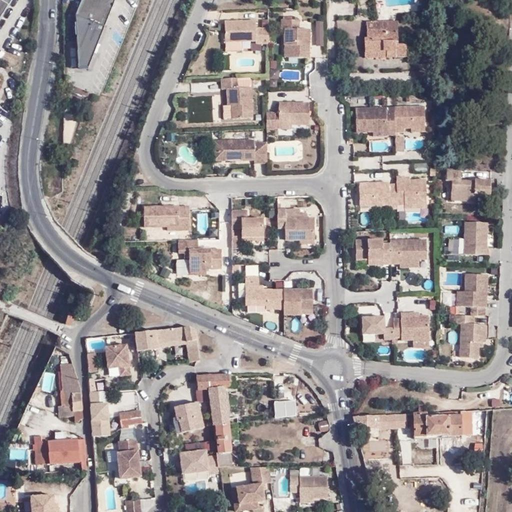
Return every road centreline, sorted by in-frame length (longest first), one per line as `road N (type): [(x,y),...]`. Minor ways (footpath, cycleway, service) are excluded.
road 1 (residential): [(331,368),(451,376),(492,373),(502,362),(511,160)]
road 2 (residential): [(334,186),(176,189),(143,168),(142,128),(195,0)]
road 3 (secondary): [(49,0),(27,153),(33,205),(72,259),(118,283)]
road 4 (unclassified): [(92,511),(81,341),(118,283)]
road 5 (secondary): [(118,283),(331,368)]
road 6 (residential): [(331,0),(334,186)]
road 7 (residential): [(334,186),(331,368)]
road 8 (secondary): [(331,368),(357,511)]
